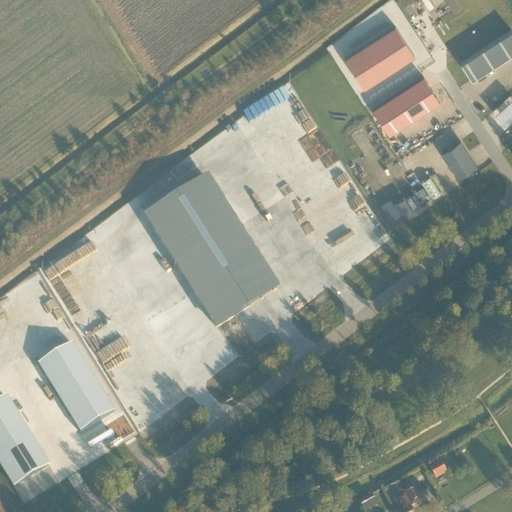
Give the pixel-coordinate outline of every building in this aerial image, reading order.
[(344,57),(364,88),(414,56),(395,25),(344,57)] [(511,30),(460,63),(471,79),(511,52),(511,30)] [(423,76),(372,109),(389,134),(440,101),(423,76)] [(511,97),(511,98),(494,114),(504,125),(511,118),(511,97)] [(476,165),(460,140),(441,153),(458,177),(476,165)] [(448,170),(433,180),(440,190),(455,181),(448,170)] [(432,198),(440,193),(429,176),(421,181),(432,198)] [(207,179),(146,218),(216,327),(276,289),(207,179)] [(72,344),(38,366),(80,434),(114,413),(72,344)] [(0,465),(14,488),(48,467),(6,398),(0,401),(0,465)] [(436,479),(447,473),(441,463),(430,469),(436,479)] [(422,501),(414,487),(404,493),(412,507),(422,501)] [(365,511),(377,505),(370,495),(357,503),(362,511),(365,511)] [(412,511),(404,496),(396,501),(401,511),(399,511),(412,511)]
